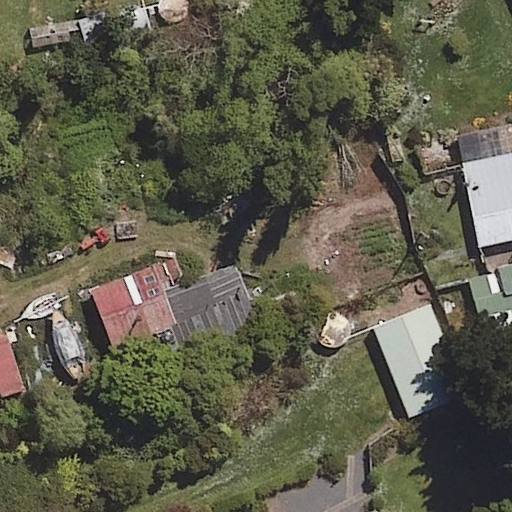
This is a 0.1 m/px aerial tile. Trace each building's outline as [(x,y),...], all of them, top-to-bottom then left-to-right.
[(511,234),(511,151),(457,162),(473,242),(511,234)] [(180,281),(170,255),(84,287),(106,346),(163,325),(174,354),(244,327),(221,266),(180,281)] [(511,257),(463,271),(480,330),(511,321),(511,257)] [(462,390),(428,303),(369,326),(403,413),(462,390)] [(389,511),(384,499),(352,511),(389,511)]
